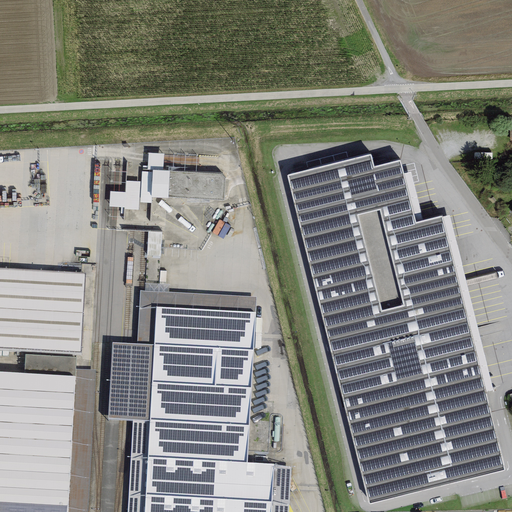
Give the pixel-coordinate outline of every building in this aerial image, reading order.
[(370,155),(288,176),(306,250),(415,224),(403,175),(399,161),(373,168),(370,155)] [(221,173),(153,170),(151,197),(225,201),(226,178),(221,173)] [(412,173),(403,175),(415,224),(424,222),(412,173)] [(451,216),(441,218),(484,393),(493,390),(451,216)] [(415,224),(306,250),(370,504),(504,471),(484,393),(441,218),(424,222),(415,224)] [(149,229),(149,255),(162,255),(162,229),(149,229)] [(80,273),(0,269),(0,350),(76,355),(81,355),(85,273),(80,273)] [(140,291),(137,344),(154,345),(156,306),(255,312),(257,297),(140,291)] [(255,312),(156,306),(154,345),(150,420),(144,511),(271,511),(274,465),(247,463),(255,312)] [(137,344),(112,342),(108,418),(132,420),(150,420),(154,345),(137,344)] [(25,355),(24,374),(75,377),(76,369),(76,357),(25,355)] [(90,370),(76,369),(75,377),(67,511),(87,511),(95,370),(90,370)] [(24,374),(0,372),(0,511),(67,511),(75,377),(24,374)] [(495,384),(511,378),(511,372),(493,379),(495,384)] [(144,511),(150,420),(132,420),(127,511),(144,511)] [(288,511),(291,466),(274,465),(271,511),(288,511)]
